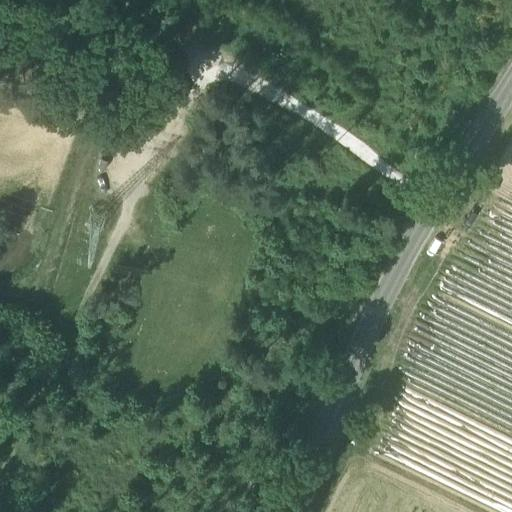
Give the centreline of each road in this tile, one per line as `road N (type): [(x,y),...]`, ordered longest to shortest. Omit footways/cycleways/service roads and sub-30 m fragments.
road 1 (secondary): [(286,511),(326,414),(439,202),(511,87)]
road 2 (track): [(0,460),(220,60)]
road 3 (track): [(439,202),(127,0)]
